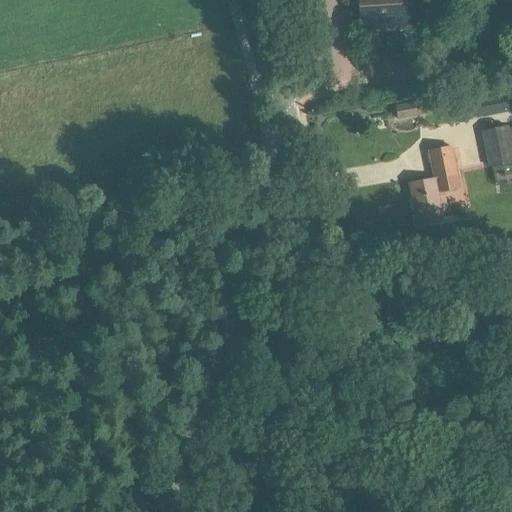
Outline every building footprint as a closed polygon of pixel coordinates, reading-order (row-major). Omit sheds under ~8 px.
[(411,0),(360,0),(362,27),(413,25),(411,0)] [(511,111),(511,92),(477,100),(481,118),(511,111)] [(415,102),(394,106),(397,121),(415,117),(436,113),(433,99),(415,102)] [(511,128),(509,129),(508,127),(482,132),(489,168),(511,162),(511,128)] [(450,148),(428,153),(434,179),(435,179),(439,195),(459,191),(456,174),(450,148)] [(435,179),(434,179),(409,185),(411,193),(418,226),(444,220),(439,195),(435,179)] [(462,309),(461,309),(465,335),(490,332),(485,296),(460,299),(462,309)] [(361,422),(335,427),(342,460),(367,455),(361,422)] [(511,511),(511,481),(499,488),(511,511)]
